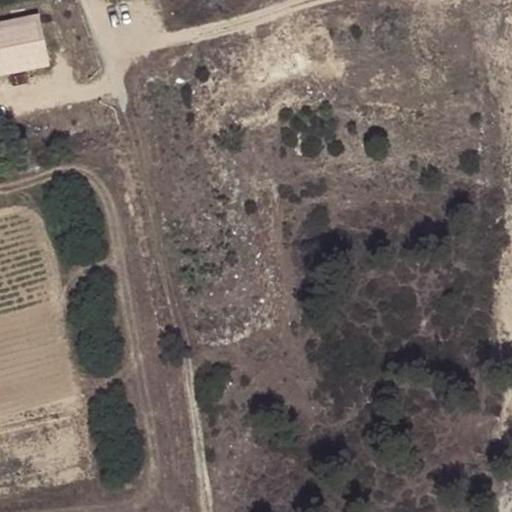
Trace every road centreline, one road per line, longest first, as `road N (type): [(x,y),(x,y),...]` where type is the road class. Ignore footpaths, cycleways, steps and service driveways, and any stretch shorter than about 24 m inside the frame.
road 1 (track): [(119,84),(180,333),(203,511)]
road 2 (track): [(106,48),(304,0)]
